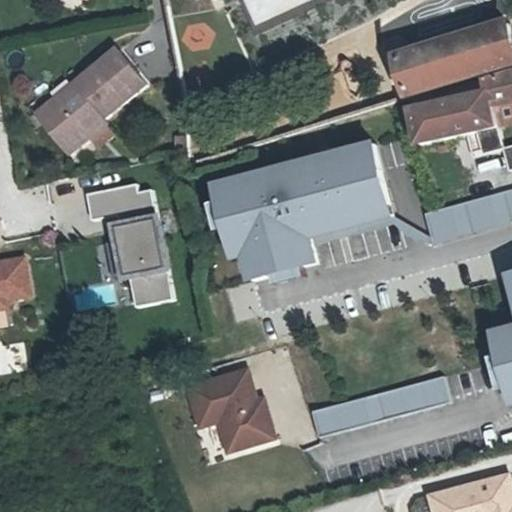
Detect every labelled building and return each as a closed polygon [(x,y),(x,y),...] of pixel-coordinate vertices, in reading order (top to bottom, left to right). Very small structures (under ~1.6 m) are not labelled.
[(244,0),(258,27),(307,4),(305,0),(244,0)] [(511,53),(503,21),(393,54),(404,94),(511,59),(511,53)] [(114,48),(70,82),(77,91),(44,116),(70,150),(86,137),(103,124),(98,117),(142,82),(114,48)] [(511,67),(447,87),(450,97),(415,109),(423,142),(467,133),(501,125),(511,122),(511,67)] [(37,108),(44,116),(77,91),(70,82),(37,108)] [(110,132),(103,124),(86,137),(93,145),(110,132)] [(500,147),(501,125),(467,133),(470,145),(464,146),(465,151),(471,157),(500,151),(500,147)] [(392,218),(371,141),(211,183),(231,260),(238,258),(245,284),(319,265),(312,239),(392,218)] [(134,276),(140,306),(175,299),(152,189),(139,192),(138,183),(86,194),(91,222),(132,213),(134,223),(113,228),(123,278),(134,276)] [(469,206),(477,236),(511,226),(511,209),(508,196),(469,206)] [(429,217),(437,247),(477,236),(469,206),(429,217)] [(331,247),(333,262),(350,260),(347,245),(331,247)] [(12,295),(36,290),(29,255),(0,260),(0,305),(14,303),(12,295)] [(511,328),(489,335),(509,405),(511,403),(511,278),(505,280),(511,303),(511,328)] [(246,371),(191,387),(203,425),(217,421),(226,450),(275,435),(263,393),(254,396),(246,371)] [(315,413),(322,438),(454,402),(447,376),(315,413)] [(511,511),(511,496),(505,471),(429,494),(433,511),(511,511)]
